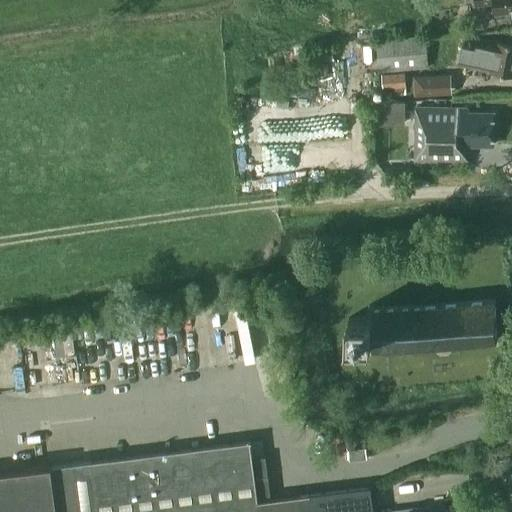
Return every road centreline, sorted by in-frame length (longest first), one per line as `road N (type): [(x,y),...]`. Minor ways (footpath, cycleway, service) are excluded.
road 1 (unknown): [(511,443),(338,468),(298,452),(250,410),(215,401),(0,435)]
road 2 (track): [(394,194),(0,242)]
